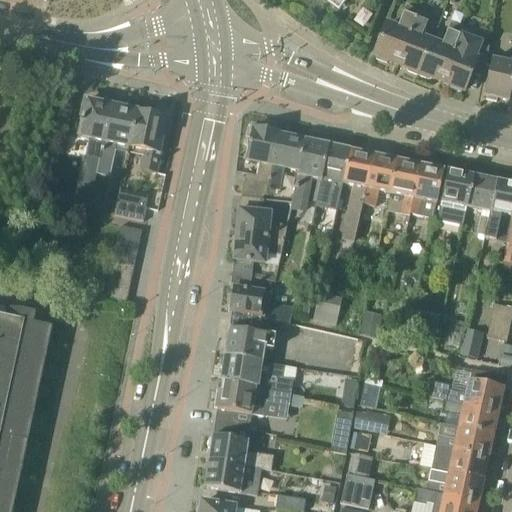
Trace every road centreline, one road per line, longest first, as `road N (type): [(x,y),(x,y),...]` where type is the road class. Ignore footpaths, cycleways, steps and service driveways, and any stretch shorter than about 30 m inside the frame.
road 1 (tertiary): [(130,511),(212,120),(214,68)]
road 2 (tertiary): [(511,141),(336,89)]
road 3 (tertiary): [(336,89),(314,70),(207,25)]
road 4 (tertiary): [(214,68),(336,89)]
road 5 (unclassified): [(96,48),(128,60),(214,68)]
